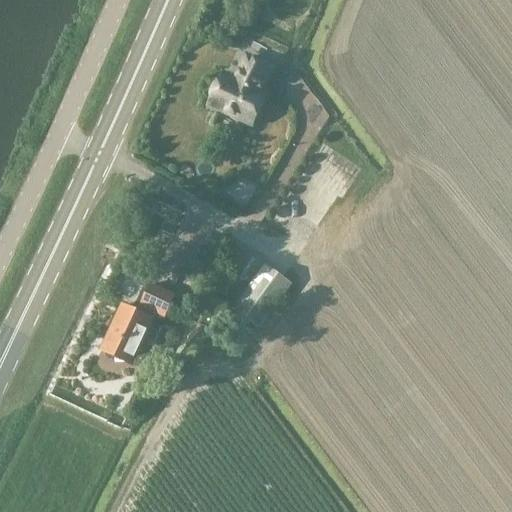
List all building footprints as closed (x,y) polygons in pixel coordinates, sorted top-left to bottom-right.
[(239,77),(236,83),(221,76),(219,82),(215,84),(212,87),(210,91),(209,95),(210,100),(208,105),(250,125),(264,96),(257,93),(269,70),(245,58),(237,76),(239,77)] [(239,164),(226,181),(244,195),(257,177),(239,164)] [(264,267),(232,312),(258,330),(290,285),(264,267)] [(120,306),(99,351),(135,368),(138,367),(142,365),(145,362),(152,349),(141,344),(154,315),(163,319),(174,297),(148,285),(135,314),(120,306)] [(219,301),(213,312),(221,317),(227,307),(219,301)]
